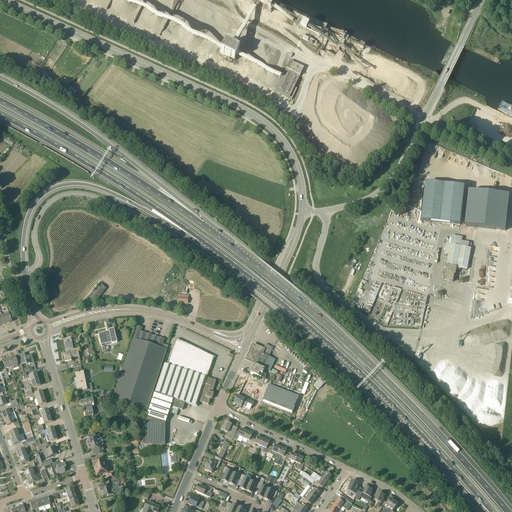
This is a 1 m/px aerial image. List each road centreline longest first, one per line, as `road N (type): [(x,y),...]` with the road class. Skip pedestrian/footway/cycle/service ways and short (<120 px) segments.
road 1 (motorway): [(507,511),(369,362),(203,224)]
road 2 (secondary): [(302,212),(296,163),(262,120),(4,0)]
road 3 (motorway): [(225,257),(371,380),(493,511)]
road 4 (unclassified): [(511,473),(322,284),(316,260),(327,209)]
road 5 (unclassified): [(479,511),(359,384),(253,291)]
road 6 (unclassified): [(24,271),(39,259),(33,235),(41,211),(75,193),(144,218),(253,291)]
road 7 (motorway): [(24,271),(33,205),(72,184),(127,201),(225,257)]
road 8 (unclassified): [(483,0),(385,187),(327,209)]
road 9 (motorway): [(0,114),(225,257)]
road 10 (motorway): [(203,224),(98,136),(0,77)]
road 11 (motorway): [(203,224),(0,99)]
road 12 (residential): [(83,475),(41,337)]
road 13 (residential): [(347,468),(216,408)]
road 14 (secondary): [(247,341),(302,212)]
road 15 (secondary): [(200,328),(128,309),(75,317)]
